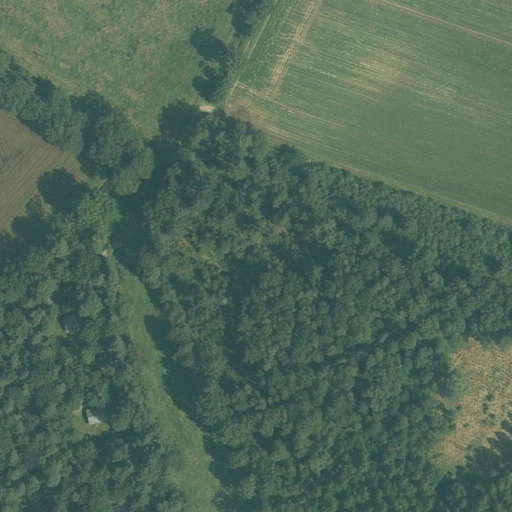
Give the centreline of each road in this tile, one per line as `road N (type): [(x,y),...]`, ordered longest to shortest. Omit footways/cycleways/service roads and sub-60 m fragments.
road 1 (track): [(0,345),(23,314),(60,297),(142,219),(251,0)]
road 2 (track): [(202,96),(230,117),(346,165),(511,218)]
